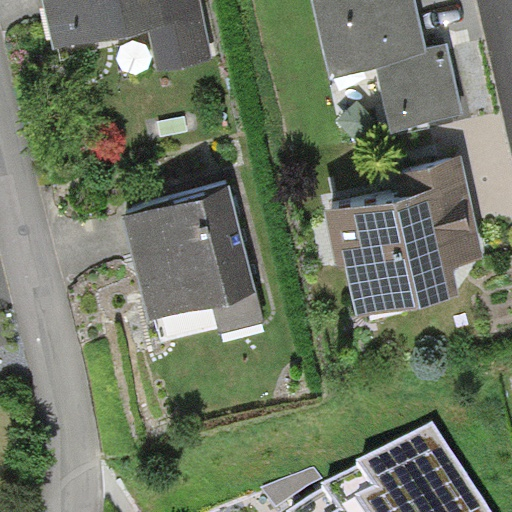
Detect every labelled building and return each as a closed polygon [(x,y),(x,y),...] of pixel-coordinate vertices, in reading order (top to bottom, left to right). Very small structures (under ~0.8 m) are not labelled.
[(47,0),(55,34),(148,14),(159,62),(214,50),(203,0),(47,0)] [(318,0),(332,60),(377,51),(427,39),(418,0),(318,0)] [(446,35),(427,39),(377,51),(393,121),(462,105),(446,35)] [(374,161),(377,174),(324,186),(337,245),(347,243),(359,300),(460,278),(455,254),(485,247),(474,196),(462,142),(374,161)] [(231,172),(123,197),(138,263),(148,304),(256,279),(231,172)] [(492,511),(432,422),(298,511),(492,511)]
